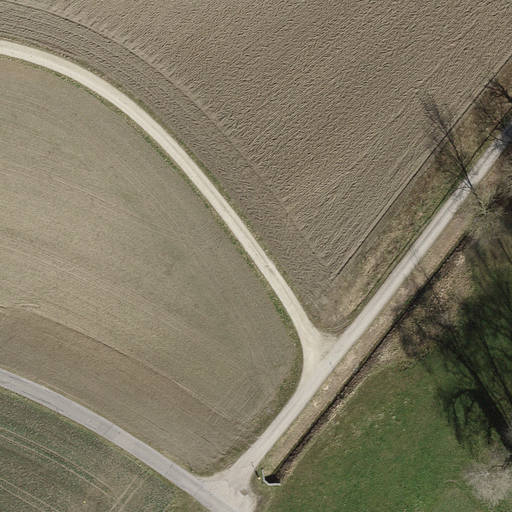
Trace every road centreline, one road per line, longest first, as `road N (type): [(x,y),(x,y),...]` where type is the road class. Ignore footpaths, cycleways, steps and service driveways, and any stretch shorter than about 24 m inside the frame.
road 1 (track): [(329,366),(229,217),(165,141),(105,89),(0,50)]
road 2 (track): [(511,132),(329,366)]
road 3 (unclassified): [(0,379),(122,439),(229,511)]
road 4 (track): [(329,366),(218,502)]
